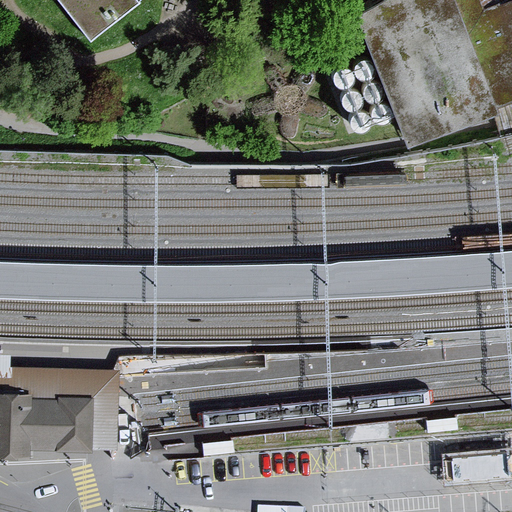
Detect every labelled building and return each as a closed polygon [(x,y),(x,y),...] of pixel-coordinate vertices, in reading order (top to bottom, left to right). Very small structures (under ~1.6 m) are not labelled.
[(60,0),(91,39),(141,0),(60,0)] [(409,135),(511,96),(511,0),(369,0),(358,6),(409,135)] [(356,64),(357,68),(359,71),(362,73),(365,74),(369,74),(372,72),(375,70),(377,67),(377,64),(377,61),(376,58),(374,55),(371,54),(368,53),(364,53),(361,55),(358,57),(357,61),(356,64)] [(335,72),(335,76),(337,79),(340,81),(344,82),(347,82),(351,81),(353,78),(355,76),(356,72),(355,69),(354,66),(352,64),(349,62),(346,61),(343,61),(339,63),(337,65),(335,69),(335,72)] [(365,86),(366,89),(368,92),(371,95),(374,96),(378,96),(381,94),(384,92),(385,89),(386,86),(386,83),(384,80),(382,77),(379,75),(376,75),(373,75),(369,77),(367,79),(365,82),(365,86)] [(343,95),(344,98),(346,101),(349,104),(352,105),(356,104),(359,103),(362,101),(363,98),(364,95),(364,92),(362,89),(360,86),(357,84),(354,84),(351,84),(348,85),(345,88),(343,91),(343,95)] [(373,108),(374,111),(376,114),(379,116),(382,117),(386,117),(389,116),(391,114),(393,111),(394,108),(394,104),(392,101),(390,99),(387,97),(384,97),(381,97),(377,98),(375,101),(373,104),(373,108)] [(352,115),(352,119),(354,122),(357,124),(361,125),(364,125),(368,124),(370,122),(372,119),(373,115),(372,112),(371,109),(369,107),(366,105),(363,104),(359,105),(356,106),(354,109),(352,112),(352,115)] [(0,256),(0,296),(89,300),(200,302),(275,300),(349,298),(429,294),(511,287),(511,249),(432,254),(308,260),(273,260),(174,261),(0,256)] [(322,343),(154,360),(158,395),(326,378),(322,343)] [(0,380),(11,381),(10,393),(87,395),(85,445),(103,446),(118,447),(120,367),(105,367),(11,365),(11,352),(0,351),(0,380)] [(0,380),(0,448),(23,449),(23,444),(85,445),(87,395),(10,393),(11,381),(0,380)]
